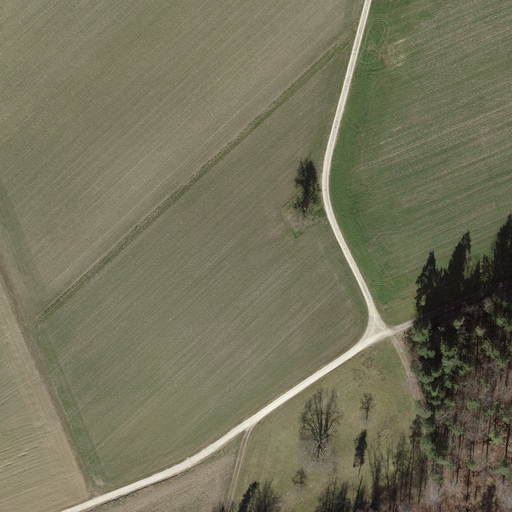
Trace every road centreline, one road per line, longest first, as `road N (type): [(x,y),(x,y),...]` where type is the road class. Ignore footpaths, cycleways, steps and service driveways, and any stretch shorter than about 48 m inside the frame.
road 1 (track): [(368,0),(327,183),(334,223),(374,308)]
road 2 (track): [(103,498),(0,259)]
road 3 (track): [(374,308),(422,417),(430,511)]
road 4 (track): [(249,424),(183,468),(67,511)]
road 5 (track): [(511,280),(366,348)]
road 6 (track): [(366,348),(249,424)]
